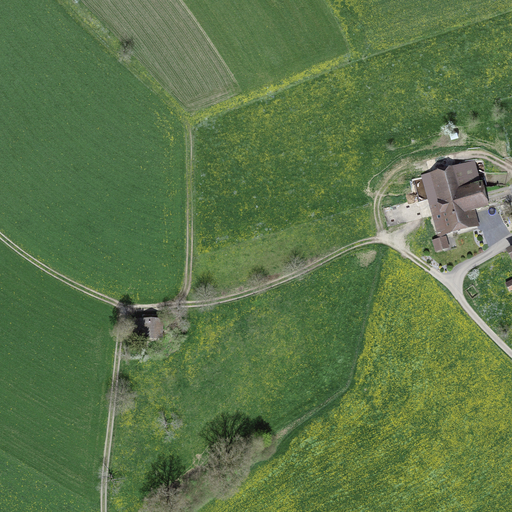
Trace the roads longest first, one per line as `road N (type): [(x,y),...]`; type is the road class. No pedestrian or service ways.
road 1 (track): [(382,240),(220,305),(124,310),(104,511)]
road 2 (track): [(454,289),(382,240),(378,196),(409,170),(454,156),(487,156),(511,167)]
road 3 (track): [(124,310),(0,236)]
